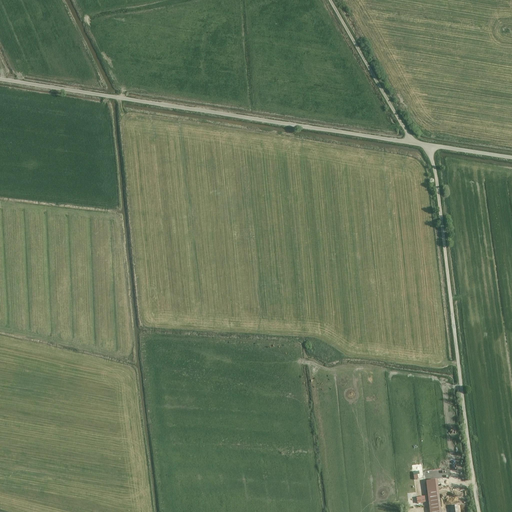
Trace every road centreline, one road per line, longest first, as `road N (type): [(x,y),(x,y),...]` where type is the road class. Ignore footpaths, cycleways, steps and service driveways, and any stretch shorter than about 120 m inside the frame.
road 1 (unclassified): [(0,78),(511,157)]
road 2 (track): [(479,511),(426,145)]
road 3 (track): [(417,144),(332,0)]
